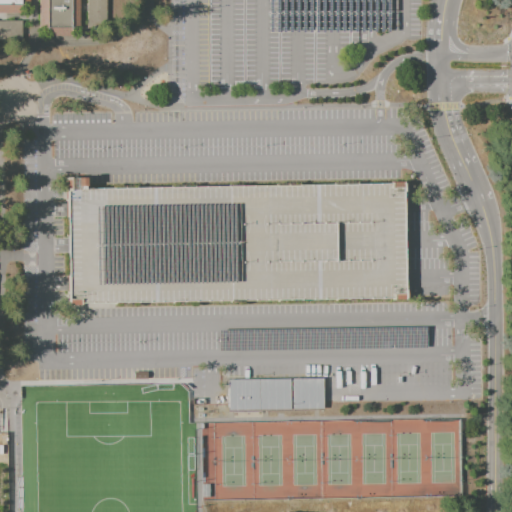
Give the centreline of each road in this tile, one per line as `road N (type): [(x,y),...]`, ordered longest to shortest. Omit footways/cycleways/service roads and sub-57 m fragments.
road 1 (residential): [(483,208),(495,321),(494,511)]
road 2 (residential): [(440,79),(446,126),(483,208)]
